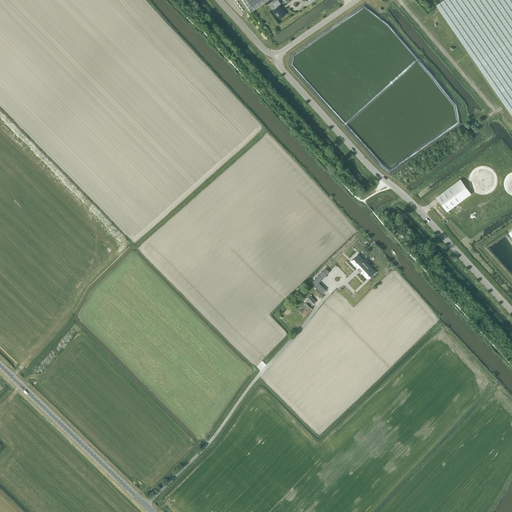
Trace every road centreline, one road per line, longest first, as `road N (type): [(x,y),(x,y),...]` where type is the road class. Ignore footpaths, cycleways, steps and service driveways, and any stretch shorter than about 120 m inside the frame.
road 1 (unclassified): [(511,311),(362,159),(275,56)]
road 2 (secondary): [(152,511),(0,364)]
